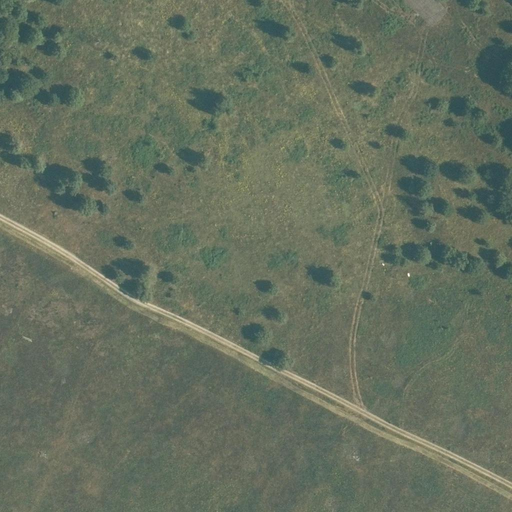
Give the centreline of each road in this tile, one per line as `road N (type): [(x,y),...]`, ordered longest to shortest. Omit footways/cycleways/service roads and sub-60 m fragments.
road 1 (track): [(511,485),(142,302),(0,215)]
road 2 (unknown): [(508,511),(0,242)]
